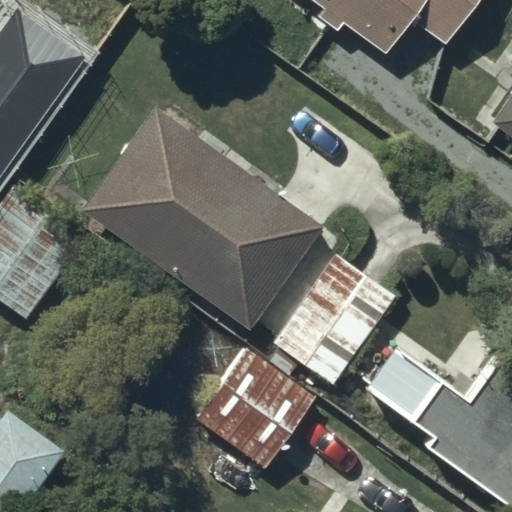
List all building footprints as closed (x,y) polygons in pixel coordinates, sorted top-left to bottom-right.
[(320,0),(323,2),(318,10),(336,23),(343,14),(382,44),(408,9),(444,35),(469,0),(320,0)] [(511,71),(485,110),(511,129),(511,71)] [(154,97),(78,198),(246,320),(320,221),(154,97)] [(0,194),(0,295),(24,313),(82,231),(10,180),(0,194)] [(331,241),(270,333),(333,377),(399,287),(331,241)] [(391,334),(364,375),(431,423),(424,433),(511,494),(511,344),(502,338),(467,387),(391,334)] [(318,390),(291,371),(297,361),(274,345),(267,356),(244,340),(194,411),(267,463),(318,390)] [(0,511),(13,511),(64,442),(6,400),(0,409),(0,511)]
